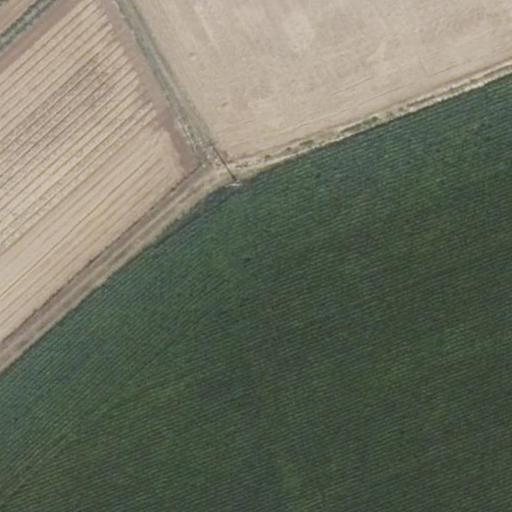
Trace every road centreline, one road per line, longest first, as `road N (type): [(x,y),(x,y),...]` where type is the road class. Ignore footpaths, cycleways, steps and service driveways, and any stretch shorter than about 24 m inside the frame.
road 1 (track): [(109,0),(205,190),(0,372)]
road 2 (track): [(205,190),(511,68)]
